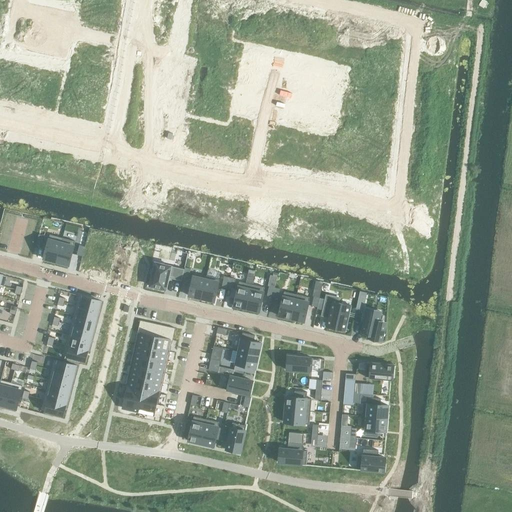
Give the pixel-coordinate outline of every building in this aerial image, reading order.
[(110,0),(102,0),(101,8),(119,12),(122,2),(110,0)] [(200,0),(195,0),(193,9),(212,14),(214,3),(200,0)] [(246,0),(243,0),(240,18),(250,20),(255,2),(246,0)] [(255,2),(250,20),(260,23),(264,4),(255,2)] [(264,4),(260,23),(270,25),(274,6),(264,4)] [(274,6),(270,25),(279,27),(283,8),(274,6)] [(101,8),(98,18),(117,22),(119,12),(101,8)] [(283,8),(279,27),(288,29),(292,10),(283,8)] [(193,9),(191,20),(209,24),(212,14),(193,9)] [(292,10),(288,29),(298,31),(302,13),(292,10)] [(305,11),(301,30),(312,32),(316,14),(305,11)] [(316,14),(312,32),(322,35),(326,16),(316,14)] [(326,16),(322,35),(333,37),(337,19),(326,16)] [(94,28),(92,34),(104,37),(105,31),(115,33),(117,22),(98,18),(96,28),(94,28)] [(337,19),(333,37),(343,40),(347,21),(337,19)] [(191,20),(188,30),(189,31),(210,35),(207,34),(209,24),(191,20)] [(347,21),(343,40),(354,42),(358,23),(347,21)] [(375,43),(374,50),(387,51),(387,44),(402,46),(404,32),(397,32),(397,30),(388,29),(388,31),(381,30),(379,43),(375,43)] [(188,30),(188,31),(191,31),(189,42),(208,46),(210,35),(189,31),(188,30)] [(189,42),(187,52),(197,55),(218,59),(205,56),(208,46),(189,42)] [(90,43),(89,50),(94,51),(91,62),(110,66),(112,55),(100,52),(102,46),(95,45),(90,43)] [(187,52),(186,52),(199,55),(197,64),(216,68),(218,59),(197,55),(187,52)] [(373,59),(372,67),(377,67),(375,80),(383,81),(398,83),(400,69),(385,68),(385,61),(378,60),(373,59)] [(91,62),(89,72),(107,76),(110,66),(91,62)] [(197,64),(195,73),(214,77),(216,68),(197,64)] [(89,72),(86,83),(105,87),(107,76),(89,72)] [(195,73),(193,81),(212,86),(214,77),(195,73)] [(7,79),(2,97),(11,99),(15,81),(7,79)] [(15,81),(11,99),(20,101),(24,83),(15,81)] [(193,81),(191,90),(210,94),(212,86),(193,81)] [(24,83),(20,101),(29,103),(33,85),(24,83)] [(86,83),(84,93),(103,98),(105,87),(86,83)] [(33,85),(29,103),(37,105),(42,87),(33,85)] [(42,87),(37,105),(46,107),(50,89),(42,87)] [(50,89),(46,107),(55,109),(60,91),(50,89)] [(370,89),(369,96),(374,96),(372,110),(396,112),(397,99),(382,97),(382,90),(370,89)] [(191,90),(189,99),(208,103),(210,94),(191,90)] [(84,93),(82,104),(100,108),(103,98),(84,93)] [(189,99),(187,108),(196,110),(205,112),(206,112),(208,103),(189,99)] [(82,104),(79,115),(88,117),(88,118),(94,120),(95,118),(98,119),(100,108),(82,104)] [(180,134),(176,153),(185,155),(190,136),(180,134)] [(190,136),(185,155),(194,157),(199,138),(190,136)] [(199,138),(194,157),(203,159),(207,140),(199,138)] [(207,140),(203,159),(212,161),(212,159),(216,142),(207,140)] [(212,159),(221,161),(225,142),(217,140),(216,142),(212,159)] [(0,156),(0,164),(11,167),(17,145),(4,142),(1,157),(0,156)] [(225,142),(221,161),(230,163),(234,144),(225,142)] [(234,144),(230,163),(239,165),(243,146),(234,144)] [(17,145),(11,167),(23,170),(22,175),(29,176),(32,164),(25,162),(29,148),(17,145)] [(263,145),(259,163),(269,166),(274,147),(263,145)] [(243,146),(239,165),(248,167),(252,149),(243,146)] [(274,147),(269,166),(279,168),(284,149),(274,147)] [(284,149),(279,168),(289,170),(294,152),(284,149)] [(294,152),(289,170),(299,173),(300,171),(304,154),(294,152)] [(304,154),(300,171),(310,173),(314,154),(304,152),(304,154)] [(42,166),(39,179),(46,180),(47,175),(59,178),(64,156),(52,153),(49,168),(42,166)] [(314,154),(310,173),(320,175),(324,157),(314,154)] [(64,156),(59,178),(71,181),(70,186),(77,187),(80,175),(73,173),(77,159),(64,156)] [(324,157),(320,175),(330,178),(334,159),(324,157)] [(90,170),(87,182),(109,188),(110,183),(123,186),(126,173),(103,168),(102,173),(90,170)] [(170,193),(168,203),(179,205),(183,186),(172,183),(172,186),(170,186),(169,193),(170,193)] [(183,186),(179,205),(190,207),(192,208),(196,189),(194,189),(183,186)] [(196,189),(192,208),(203,210),(207,192),(196,189)] [(207,192),(203,210),(214,213),(218,194),(207,192)] [(218,194),(214,213),(216,213),(227,216),(231,197),(220,195),(218,194)] [(227,216),(238,219),(237,223),(243,225),(246,213),(239,212),(242,199),(231,197),(227,216)] [(282,217),(279,230),(287,232),(288,227),(300,230),(305,208),(293,205),(290,219),(282,217)] [(305,208),(300,230),(312,233),(311,237),(319,239),(322,227),(314,225),(317,210),(305,208)] [(322,227),(319,239),(327,241),(328,236),(340,239),(345,217),(333,214),(329,228),(322,227)] [(345,217),(340,239),(352,242),(351,246),(359,248),(361,236),(354,234),(357,220),(345,217)] [(39,234),(36,244),(42,246),(45,236),(39,234)] [(50,235),(43,259),(56,262),(63,238),(50,235)] [(63,238),(56,262),(69,265),(75,241),(63,238)] [(79,245),(77,255),(83,257),(85,247),(79,245)] [(98,246),(92,271),(109,276),(115,251),(98,246)] [(156,263),(150,286),(166,290),(168,278),(182,281),(184,269),(156,263)] [(185,267),(183,277),(189,278),(191,269),(185,267)] [(207,277),(202,299),(214,302),(219,280),(218,279),(220,273),(208,270),(207,277)] [(271,276),(269,286),(275,287),(278,274),(274,273),(273,276),(271,276)] [(194,274),(189,296),(202,299),(207,277),(194,274)] [(230,278),(228,287),(234,289),(236,279),(230,278)] [(316,281),(313,296),(314,296),(320,298),(323,282),(316,281)] [(239,282),(234,306),(247,309),(252,284),(239,282)] [(252,284),(247,309),(260,312),(265,287),(252,284)] [(269,286),(267,296),(273,297),(275,287),(269,286)] [(360,292),(356,309),(363,310),(367,293),(360,291),(360,292)] [(284,292),(279,316),(291,319),(297,295),(284,292)] [(79,295),(76,306),(98,311),(101,301),(79,295)] [(297,295),(291,319),(304,322),(310,297),(297,295)] [(326,295),(322,316),(328,317),(326,327),(345,331),(351,305),(338,303),(339,298),(326,295)] [(314,296),(312,306),(318,307),(320,298),(314,296)] [(76,306),(77,320),(99,326),(98,311),(76,306)] [(366,311),(362,332),(369,334),(368,338),(382,341),(386,323),(379,322),(381,314),(366,311)] [(77,320),(74,330),(96,335),(99,326),(77,320)] [(140,320),(137,333),(140,334),(155,337),(170,341),(172,341),(175,328),(140,320)] [(218,327),(217,333),(226,335),(228,330),(218,327)] [(74,330),(68,335),(90,341),(96,335),(74,330)] [(243,333),(239,351),(258,356),(261,343),(254,341),(255,336),(243,333)] [(140,334),(137,344),(153,348),(155,337),(140,334)] [(68,335),(66,345),(88,351),(90,341),(68,335)] [(155,337),(153,348),(168,351),(170,341),(155,337)] [(137,344),(135,355),(150,358),(153,348),(137,344)] [(66,345),(63,355),(85,361),(88,351),(66,345)] [(153,348),(150,358),(165,362),(168,351),(153,348)] [(239,351),(236,364),(255,369),(258,356),(239,351)] [(135,355),(133,365),(148,369),(150,358),(135,355)] [(288,356),(287,370),(312,372),(312,371),(319,372),(320,360),(313,359),(313,358),(288,356)] [(150,358),(148,369),(163,372),(165,362),(150,358)] [(54,360),(51,370),(73,376),(76,366),(54,360)] [(366,363),(365,377),(392,379),(394,365),(366,363)] [(133,365),(130,376),(146,379),(148,369),(133,365)] [(219,367),(218,372),(229,375),(228,376),(225,389),(250,395),(253,381),(233,377),(234,370),(219,367)] [(148,369),(146,379),(161,383),(163,372),(148,369)] [(51,370),(49,380),(71,386),(73,376),(51,370)] [(130,376),(128,386),(143,390),(146,379),(130,376)] [(146,379),(143,390),(158,393),(161,383),(146,379)] [(1,380),(0,384),(0,404),(5,406),(12,383),(1,380)] [(49,380),(46,390),(68,396),(71,386),(49,380)] [(12,383),(5,406),(16,409),(23,386),(12,383)] [(361,384),(360,394),(373,395),(374,389),(374,385),(361,384)] [(128,386),(126,397),(141,401),(143,390),(128,386)] [(46,390),(44,400),(66,406),(68,396),(46,390)] [(143,390),(141,401),(156,404),(158,393),(143,390)] [(286,396),(285,409),(310,412),(311,399),(307,398),(307,392),(295,391),(294,397),(286,396)] [(360,394),(359,403),(363,404),(363,403),(368,404),(368,398),(373,398),(373,395),(360,394)] [(193,395),(190,405),(196,406),(198,396),(193,395)] [(245,396),(243,406),(249,408),(251,398),(245,396)] [(126,397),(123,408),(138,411),(141,401),(126,397)] [(363,404),(362,416),(387,418),(388,405),(380,405),(381,399),(373,398),(368,398),(368,404),(363,403),(363,404)] [(44,400),(41,410),(63,416),(66,406),(44,400)] [(141,401),(138,411),(153,415),(156,404),(141,401)] [(224,402),(222,412),(228,413),(230,403),(224,402)] [(285,409),(284,422),(309,425),(310,412),(285,409)] [(187,420),(184,432),(190,433),(188,441),(201,444),(207,419),(194,416),(193,421),(187,420)] [(362,416),(361,429),(366,430),(365,436),(378,437),(378,431),(386,431),(387,418),(362,416)] [(207,419),(201,444),(214,447),(216,439),(221,440),(224,428),(218,427),(219,422),(207,419)] [(224,428),(221,440),(228,442),(226,449),(240,453),(246,426),(232,423),(231,427),(225,426),(224,426),(224,428)] [(280,449),(279,463),(306,465),(307,451),(303,451),(304,434),(289,432),(288,449),(280,449)] [(358,455),(357,470),(384,472),(385,458),(378,457),(378,450),(363,449),(363,456),(358,455)]
